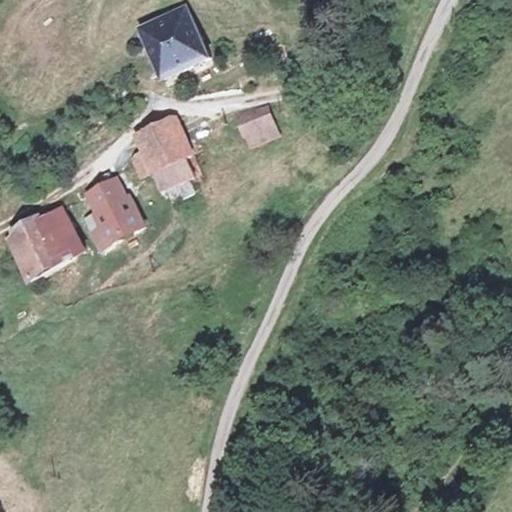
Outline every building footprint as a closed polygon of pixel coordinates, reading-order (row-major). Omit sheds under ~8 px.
[(182,15),(128,35),(150,91),(203,70),(182,15)] [(253,111),(223,125),(239,161),(271,149),(253,111)] [(168,121),(121,138),(138,187),(160,180),(169,205),(194,196),(168,121)] [(136,236),(114,182),(71,199),(93,253),(136,236)] [(0,240),(0,255),(12,294),(82,262),(59,211),(0,240)]
